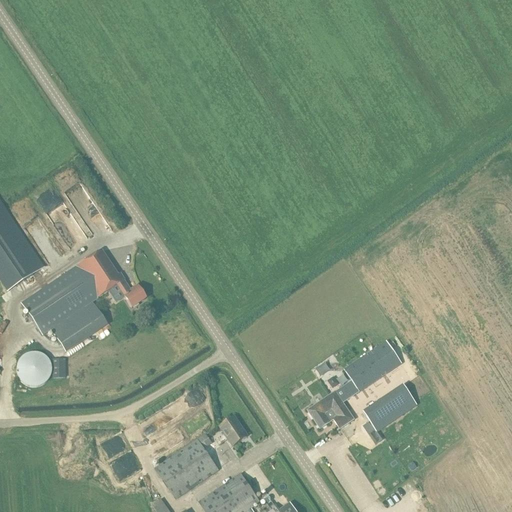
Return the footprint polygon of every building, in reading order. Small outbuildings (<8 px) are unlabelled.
[(0,206),(0,279),(8,292),(42,269),(0,206)] [(92,257),(21,304),(36,328),(42,336),(117,286),(124,298),(131,309),(145,299),(137,287),(130,291),(124,281),(125,281),(120,274),(117,276),(100,251),(92,257)] [(335,393),(308,411),(320,429),(330,423),(324,415),(332,410),(337,417),(333,420),(340,429),(354,420),(343,404),(348,401),(359,393),(402,364),(387,342),(344,370),(350,379),(352,382),(350,383),(337,392),(335,393)] [(16,369),(16,371),(16,372),(16,373),(17,374),(17,375),(17,377),(18,378),(18,379),(19,380),(20,381),(20,382),(21,383),(22,384),(23,384),(24,385),(25,386),(26,386),(27,387),(28,387),(29,388),(31,388),(32,388),(33,388),(34,388),(36,388),(37,388),(38,388),(39,387),(40,387),(41,386),(43,386),(44,385),(45,384),(46,384),(46,383),(47,382),(48,381),(49,380),(49,379),(50,378),(50,377),(51,375),(51,374),(51,373),(51,372),(51,371),(51,369),(51,368),(51,367),(51,366),(50,365),(50,363),(49,362),(49,361),(48,360),(47,359),(46,358),(45,357),(44,356),(43,355),(41,355),(40,354),(39,354),(38,354),(37,353),(36,353),(34,353),(33,353),(32,353),(31,353),(30,354),(28,354),(27,354),(26,355),(25,355),(24,356),(23,357),(22,358),(21,358),(20,359),(20,360),(19,361),(18,362),(18,363),(17,365),(17,366),(17,367),(16,368),(16,369)] [(60,360),(52,360),(53,373),(53,379),(65,379),(65,372),(60,372),(60,368),(60,360)] [(416,406),(403,386),(363,413),(377,433),(416,406)] [(166,425),(146,435),(155,452),(177,440),(204,426),(211,422),(206,413),(170,432),(166,425)] [(240,426),(234,419),(220,428),(233,447),(247,438),(247,437),(245,438),(238,428),(240,426)] [(202,438),(155,470),(160,478),(175,499),(216,471),(202,450),(208,446),(202,438)] [(233,481),(197,504),(202,511),(250,511),(249,510),(252,509),(260,503),(241,475),(233,481)]
